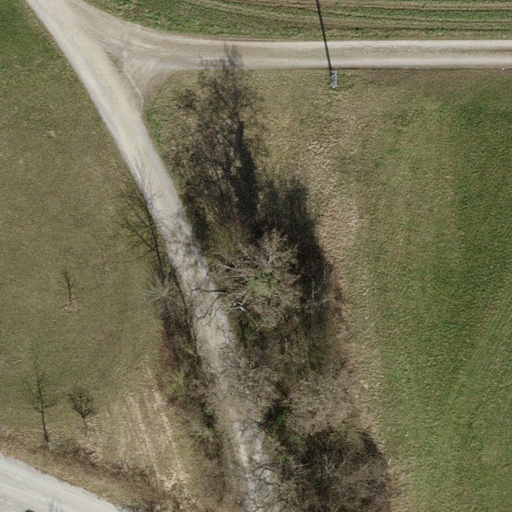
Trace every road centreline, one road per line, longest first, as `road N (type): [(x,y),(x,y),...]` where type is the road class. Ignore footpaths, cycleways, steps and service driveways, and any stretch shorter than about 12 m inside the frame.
road 1 (track): [(259,511),(170,212),(101,54)]
road 2 (track): [(101,54),(511,54)]
